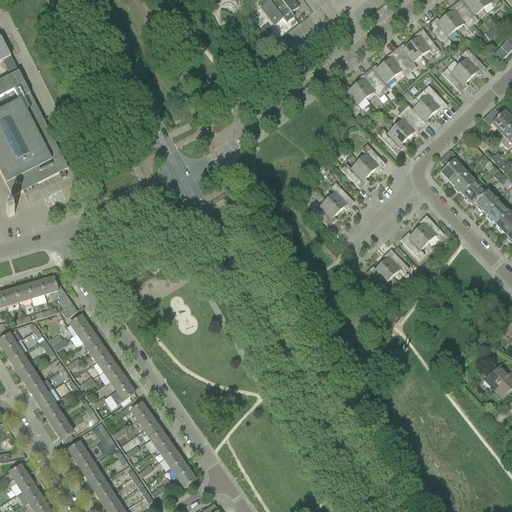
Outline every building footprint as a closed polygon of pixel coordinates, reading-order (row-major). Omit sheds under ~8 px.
[(206,0),(205,1),(208,7),(211,14),(217,11),(213,4),(211,0),(206,0)] [(265,0),(268,3),(260,9),(265,16),(266,15),(269,20),(274,27),(282,21),(285,25),(294,19),(290,15),(299,9),(293,2),(292,0),(291,0),(265,0)] [(465,0),(462,0),(456,5),(472,26),(478,22),(474,17),(482,11),(473,0),(467,0),(466,1),(465,0)] [(473,0),(482,11),(491,5),(494,9),(500,5),(496,0),(473,0)] [(449,14),(444,18),(455,32),(463,26),(467,31),(467,30),(472,26),(456,5),(447,11),(449,14)] [(455,32),(444,18),(439,22),(436,20),(428,26),(444,48),(450,43),(447,39),(455,32)] [(472,26),(467,30),(471,35),(476,31),(472,26)] [(415,40),(410,44),(421,58),(429,52),(433,57),(438,52),(422,31),(413,37),(415,40)] [(0,38),(0,62),(2,62),(8,74),(16,70),(0,38)] [(511,40),(511,39),(492,57),(499,64),(511,51),(511,40)] [(402,46),(394,52),(411,74),(416,69),(412,65),(421,58),(410,44),(405,49),(402,46)] [(465,60),(458,67),(470,80),(475,75),(477,78),(485,70),(467,51),(461,56),(465,60)] [(388,61),(382,66),(393,80),(401,73),(405,78),(411,74),(394,52),(386,59),(388,61)] [(375,67),(366,73),(383,95),(385,93),(388,91),(385,86),(393,80),(382,66),(377,70),(375,67)] [(470,80),(458,67),(450,74),(446,70),(441,75),(460,95),(468,87),(465,85),(470,80)] [(68,170),(18,73),(0,82),(0,175),(12,199),(68,170)] [(360,83),(355,87),(365,101),(374,94),(377,99),(383,95),(366,73),(358,80),(360,83)] [(347,88),(339,95),(345,103),(355,116),(361,112),(369,105),(365,101),(355,87),(349,91),(347,88)] [(427,97),(419,104),(431,117),(436,112),(439,115),(447,107),(428,88),(423,93),(427,97)] [(402,101),(397,106),(399,108),(402,112),(408,107),(402,101)] [(408,107),(402,112),(421,132),(429,124),(426,122),(431,117),(419,104),(412,111),(408,107)] [(491,125),(502,136),(511,126),(511,122),(504,114),(505,113),(504,112),(499,117),(494,112),(494,111),(482,122),(483,122),(483,121),(489,128),(491,125)] [(402,121),(394,128),(406,141),(411,136),(414,139),(421,132),(402,112),(399,115),(397,117),(402,121)] [(507,152),(511,147),(511,126),(502,136),(497,141),(507,152)] [(406,141),(394,128),(387,135),(382,131),(377,136),(396,156),(404,148),(401,146),(406,141)] [(473,143),(484,154),(489,149),(479,138),(473,143)] [(466,150),(476,161),(482,156),(471,145),(466,150)] [(365,156),(358,163),(370,176),(375,171),(377,174),(385,166),(366,147),(361,152),(365,156)] [(441,174),(451,185),(463,173),(453,162),(456,159),(450,153),(439,164),(444,170),(439,175),(440,175),(441,174)] [(496,156),(490,161),(494,165),(499,160),(496,156)] [(370,176),(358,163),(350,170),(346,166),(341,171),(359,191),(367,183),(365,181),(370,176)] [(488,163),(483,168),(487,172),(492,167),(488,163)] [(501,171),(504,175),(509,171),(505,167),(501,171)] [(451,185),(461,196),(474,184),(463,173),(451,185)] [(493,179),(497,183),(502,178),(498,174),(493,179)] [(502,178),(497,183),(501,187),(506,182),(502,178)] [(471,208),(475,204),(474,204),(484,195),(487,192),(483,187),(480,190),(474,184),(461,196),(471,207),(470,207),(471,208)] [(334,194),(326,201),(338,214),(343,209),(346,212),(354,204),(335,185),(330,190),(334,194)] [(475,204),(485,215),(497,203),(487,193),(488,192),(487,192),(484,195),(474,204),(475,204)] [(315,204),(309,209),(316,217),(315,218),(318,221),(320,220),(321,222),(328,229),(336,221),(333,219),(338,214),(326,201),(319,208),(315,204)] [(485,215),(495,226),(507,214),(497,203),(485,215)] [(5,212),(8,218),(14,215),(11,209),(5,212)] [(495,226),(506,237),(511,230),(511,219),(507,214),(495,226)] [(420,227),(415,232),(427,245),(435,238),(439,242),(444,237),(425,217),(418,225),(420,227)] [(445,230),(442,233),(448,239),(451,236),(445,230)] [(427,245),(415,232),(410,237),(408,234),(400,242),(419,262),(424,256),(420,252),(427,245)] [(397,249),(394,252),(401,259),(404,256),(397,249)] [(385,261),(380,266),(392,279),(399,272),(404,276),(409,271),(390,251),(382,259),(385,261)] [(392,279),(380,266),(375,271),(372,268),(364,276),(383,295),(388,290),(384,286),(392,279)] [(40,284),(44,298),(57,294),(62,313),(61,315),(66,322),(77,314),(58,287),(55,288),(53,280),(40,284)] [(40,284),(27,288),(31,302),(33,308),(46,305),(44,298),(40,284)] [(18,306),(31,302),(27,288),(14,292),(18,306)] [(5,310),(18,306),(14,292),(1,295),(5,310)] [(50,318),(48,312),(35,316),(37,322),(50,318)] [(69,327),(76,336),(87,329),(80,319),(69,327)] [(511,324),(511,325),(503,333),(509,338),(511,341),(511,324)] [(41,338),(33,326),(29,329),(37,341),(41,338)] [(76,336),(83,346),(94,338),(87,329),(76,336)] [(53,349),(63,342),(58,335),(48,342),(53,349)] [(0,341),(0,347),(4,354),(15,346),(9,336),(0,341)] [(83,346),(76,336),(70,340),(77,350),(83,346)] [(83,346),(89,355),(100,348),(94,338),(83,346)] [(63,342),(53,349),(54,352),(66,343),(65,341),(63,342)] [(66,343),(54,352),(56,354),(68,346),(66,343)] [(4,354),(10,363),(21,356),(15,346),(4,354)] [(89,355),(96,365),(107,357),(100,348),(89,355)] [(62,352),(57,355),(61,361),(66,358),(62,352)] [(10,363),(16,373),(28,366),(21,356),(10,363)] [(96,365),(103,375),(114,367),(107,357),(96,365)] [(66,369),(67,371),(79,363),(78,360),(66,369)] [(79,363),(67,371),(69,373),(81,365),(79,363)] [(67,376),(59,364),(55,367),(63,379),(67,376)] [(16,373),(23,383),(34,376),(28,366),(16,373)] [(103,375),(110,384),(121,376),(114,367),(103,375)] [(487,378),(484,382),(485,381),(494,389),(492,391),(501,401),(511,391),(511,390),(511,379),(500,367),(496,370),(488,370),(487,378)] [(23,383),(29,393),(40,385),(34,376),(23,383)] [(110,384),(116,394),(127,386),(121,376),(110,384)] [(90,381),(79,388),(80,390),(91,383),(92,382),(91,380),(90,381)] [(40,385),(29,393),(35,402),(47,395),(53,392),(46,382),(40,385)] [(91,383),(80,390),(82,392),(93,385),(94,384),(92,382),(91,383)] [(67,387),(72,393),(76,390),(72,384),(67,387)] [(105,401),(104,402),(106,405),(111,412),(117,408),(123,403),(126,401),(134,396),(127,386),(116,394),(110,398),(105,401)] [(76,390),(72,393),(75,399),(80,396),(76,390)] [(47,395),(35,402),(42,412),(53,405),(59,401),(53,392),(47,395)] [(103,400),(92,407),(93,410),(104,402),(105,401),(104,399),(103,400)] [(104,402),(93,410),(95,412),(106,405),(104,402)] [(81,406),(85,412),(89,409),(85,403),(81,406)] [(42,412),(48,422),(59,415),(53,405),(42,412)] [(130,413),(137,423),(148,415),(141,406),(130,413)] [(482,410),(489,417),(496,410),(494,408),(491,407),(489,410),(486,407),(482,410)] [(90,409),(85,412),(89,418),(94,415),(90,409)] [(48,422),(54,432),(66,425),(59,415),(48,422)] [(137,423),(144,433),(155,425),(148,415),(137,423)] [(66,425),(54,432),(61,442),(69,436),(72,435),(66,425)] [(96,428),(92,431),(100,445),(102,444),(105,442),(110,439),(106,433),(101,425),(96,428)] [(144,433),(150,442),(161,434),(155,425),(144,433)] [(122,430),(111,437),(113,440),(123,432),(125,431),(124,429),(122,430)] [(123,432),(113,440),(114,442),(125,435),(127,433),(125,431),(123,432)] [(150,442),(157,452),(168,444),(161,434),(150,442)] [(110,439),(105,442),(109,448),(114,445),(110,439)] [(157,452),(164,461),(175,454),(168,444),(157,452)] [(67,452),(74,462),(85,455),(79,445),(67,452)] [(135,449),(125,456),(126,459),(137,452),(138,451),(137,448),(135,449)] [(137,452),(126,459),(128,461),(138,454),(140,453),(138,451),(137,452)] [(114,455),(118,461),(123,458),(119,452),(114,455)] [(164,461),(170,471),(181,463),(175,454),(164,461)] [(74,462),(80,472),(91,465),(85,455),(74,462)] [(123,458),(118,461),(122,467),(127,464),(123,458)] [(170,471),(177,480),(188,473),(181,463),(170,471)] [(80,472),(86,482),(98,474),(91,465),(80,472)] [(13,481),(7,485),(9,489),(16,485),(27,478),(20,468),(12,473),(9,475),(13,481)] [(149,468),(138,476),(139,478),(150,471),(151,470),(150,468),(149,468)] [(150,471),(139,478),(141,480),(152,473),(153,472),(151,470),(150,471)] [(127,475),(131,481),(136,478),(132,472),(127,475)] [(188,473),(177,480),(184,490),(195,482),(188,473)] [(86,482),(93,491),(104,484),(98,474),(86,482)] [(16,485),(22,495),(33,487),(27,478),(16,485)] [(136,478),(131,481),(135,487),(139,484),(136,478)] [(93,491),(99,501),(110,494),(104,484),(93,491)] [(22,495),(28,505),(40,497),(33,487),(22,495)] [(142,487),(137,491),(144,501),(149,498),(142,487)] [(163,487),(150,496),(152,498),(164,490),(163,487)] [(164,490),(152,498),(153,500),(165,492),(164,490)] [(99,501),(105,511),(117,504),(110,494),(99,501)] [(28,505),(32,511),(38,511),(46,507),(40,497),(28,505)] [(149,498),(144,501),(148,506),(153,503),(149,498)]
